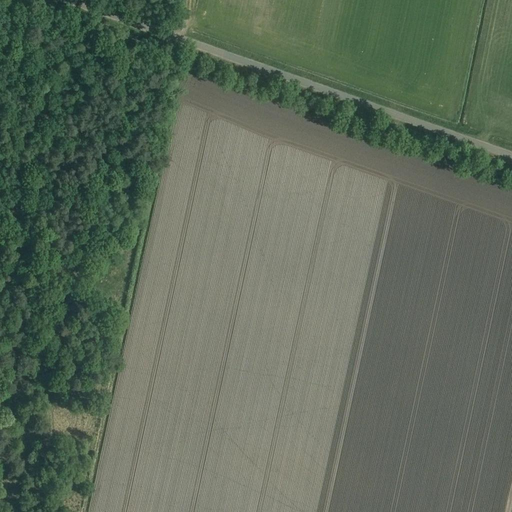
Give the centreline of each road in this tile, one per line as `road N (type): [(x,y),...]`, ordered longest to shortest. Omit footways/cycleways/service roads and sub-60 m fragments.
road 1 (unclassified): [(511,155),(69,0)]
road 2 (track): [(0,190),(123,314)]
